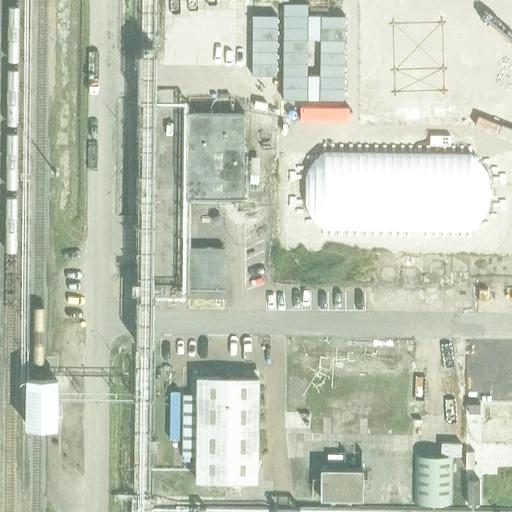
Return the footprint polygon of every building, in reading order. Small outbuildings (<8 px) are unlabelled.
[(243,113),(187,112),(186,199),(242,199),(243,113)] [(223,248),(186,247),(185,297),(222,297),(223,248)] [(195,480),(256,481),(257,377),(190,376),(190,394),(183,394),(182,455),(195,455),(195,480)] [(460,445),(423,444),(421,499),(458,500),(460,445)] [(330,494),(373,496),(375,456),(332,454),(330,494)]
